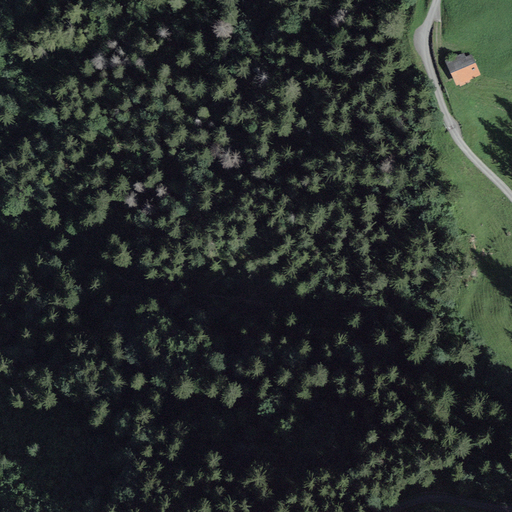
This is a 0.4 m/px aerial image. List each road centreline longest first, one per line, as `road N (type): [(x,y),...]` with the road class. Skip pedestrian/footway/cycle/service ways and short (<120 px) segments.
road 1 (unclassified): [(511,196),(459,140),(440,99),(424,45),(436,0)]
road 2 (unclassified): [(389,511),(421,497),(511,507)]
